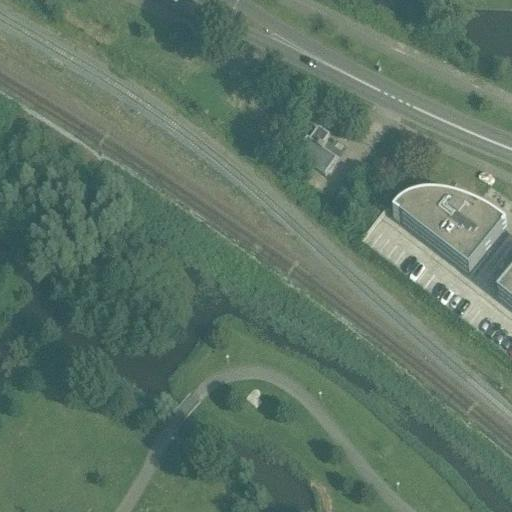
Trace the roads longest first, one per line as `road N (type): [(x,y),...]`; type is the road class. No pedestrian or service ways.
road 1 (unclassified): [(308,56),(511,151)]
road 2 (unclassified): [(170,0),(273,50),(308,56)]
